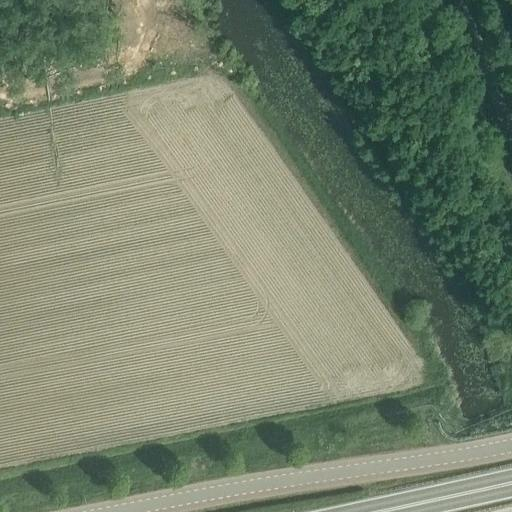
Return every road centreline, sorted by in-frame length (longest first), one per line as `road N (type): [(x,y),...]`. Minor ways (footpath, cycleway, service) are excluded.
road 1 (unclassified): [(123,511),(511,441)]
road 2 (unclassified): [(511,141),(457,0)]
road 3 (trunk): [(387,511),(511,485)]
